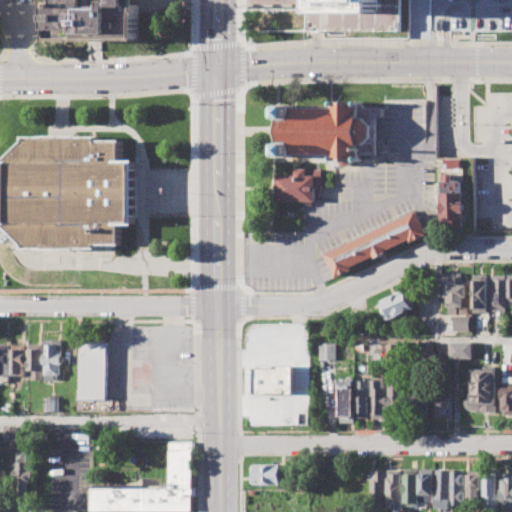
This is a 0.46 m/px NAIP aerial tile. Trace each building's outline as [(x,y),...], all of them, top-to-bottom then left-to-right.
[(52,0),(52,40),(139,40),(139,10),(139,0),(52,0)] [(314,0),(314,28),(314,31),(402,31),(402,0),(314,0)] [(429,0),(418,0),(413,0),(413,16),(429,16),(429,0)] [(279,103),(295,103),(295,107),(335,106),(335,101),(366,101),(367,106),(388,106),(388,117),(380,117),(380,131),(380,153),(362,153),(362,159),(356,159),(354,164),(350,166),(346,165),(343,163),(342,159),(335,159),(335,153),(295,153),(295,157),(279,157),(279,142),(282,142),(282,119),(279,119),(279,103)] [(123,162),(123,141),(99,141),(99,136),(64,137),(28,137),(28,141),(7,162),(0,162),(0,222),(6,222),(30,246),(30,248),(98,247),(98,244),(123,243),(123,223),(135,223),(135,216),(135,169),(135,162),(123,162)] [(445,159),(461,159),(461,168),(445,168),(445,159)] [(279,175),(298,175),(298,169),(323,169),(323,187),(318,187),(318,201),(314,201),(314,205),(307,205),(307,201),(279,201),(279,175)] [(442,174),(455,174),(455,181),(463,181),(463,227),(442,227),(442,174)] [(326,253),(418,209),(430,234),(413,242),(411,238),(352,266),(354,269),(337,277),(326,253)] [(444,272),(464,272),(464,281),(470,281),(470,297),(465,297),(465,306),(459,306),(459,313),(449,313),(449,297),(444,297),(444,272)] [(474,311),(474,274),(489,274),(489,311),(474,311)] [(493,275),(493,310),(506,310),(506,275),(493,275)] [(381,301),(408,288),(417,307),(390,320),(381,301)] [(455,316),(471,316),(471,331),(455,331),(455,316)] [(47,339),(62,339),(63,363),(60,363),(60,379),(47,379),(47,339)] [(422,340),(435,340),(435,353),(422,354),(422,340)] [(80,342),(108,342),(108,400),(80,400),(80,342)] [(318,343),(336,342),(336,359),(319,360),(318,343)] [(451,343),(474,342),(474,357),(451,358),(451,343)] [(0,375),(0,343),(11,343),(11,381),(2,381),(2,375),(0,375)] [(32,379),(32,369),(29,369),(29,343),(45,343),(45,379),(32,379)] [(13,375),(13,344),(27,344),(27,375),(13,375)] [(471,404),(471,368),(485,368),(485,364),(499,364),(499,404),(471,404)] [(254,394),(293,395),(293,368),(254,367),(254,394)] [(511,413),(502,413),(502,375),(511,375),(511,413)] [(370,377),(372,417),(385,417),(384,376),(370,377)] [(336,379),(353,379),(353,421),(340,421),(339,389),(336,389),(336,379)] [(355,380),(356,412),(369,411),(368,379),(355,380)] [(436,418),(435,380),(449,379),(451,417),(436,418)] [(388,381),(388,417),(402,417),(401,380),(388,381)] [(409,407),(408,384),(429,383),(430,404),(426,404),(426,415),(417,415),(417,407),(409,407)] [(45,398),(58,397),(58,411),(45,411),(45,398)] [(17,441),(18,426),(4,426),(3,441),(17,441)] [(93,487),(169,487),(169,441),(193,441),(193,511),(93,511),(93,487)] [(12,495),(12,470),(16,470),(16,452),(27,452),(27,461),(30,461),(30,494),(12,495)] [(251,464),(282,464),(282,484),(251,484),(251,464)] [(370,470),(384,469),(384,500),(371,500),(370,470)] [(386,469),(386,503),(402,503),(402,469),(386,469)] [(404,469),(404,505),(419,505),(418,469),(404,469)] [(420,469),(420,494),(433,494),(433,469),(420,469)] [(435,469),(436,507),(450,507),(450,469),(435,469)] [(452,470),(452,505),(465,505),(465,470),(452,470)] [(469,503),(468,471),(483,470),(483,488),(479,488),(480,503),(469,503)] [(485,470),(485,511),(500,511),(500,470),(485,470)] [(511,511),(511,472),(504,472),(504,488),(501,488),(501,511),(511,511)]
